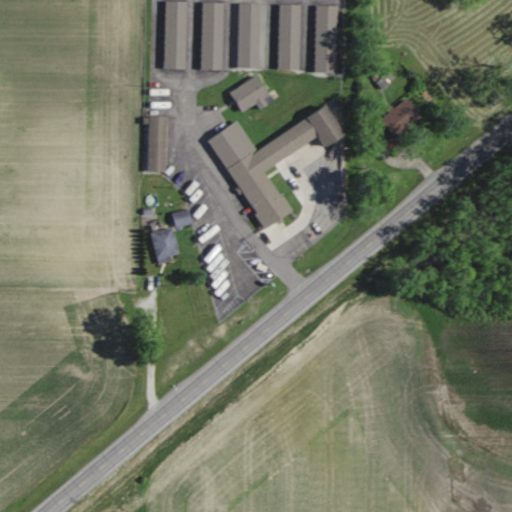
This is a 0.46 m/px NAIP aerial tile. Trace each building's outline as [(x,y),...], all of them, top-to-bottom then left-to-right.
[(182,1),(161,1),(160,69),(181,69),(182,1)] [(196,69),(218,70),(219,2),(198,2),(196,69)] [(273,68),(295,69),(296,4),(275,4),(273,68)] [(332,72),(332,5),(311,5),(311,72),(332,72)] [(239,112),(253,102),(257,108),(269,99),(252,74),(225,92),(239,112)] [(377,121),(393,137),(418,114),(402,97),(377,121)] [(313,136),(319,146),(339,134),(321,105),(222,166),(260,228),(286,211),(260,168),(313,136)] [(162,116),(143,116),(143,171),(162,171),(162,116)] [(186,224),(185,211),(170,212),(171,225),(186,224)] [(147,232),(154,263),(176,258),(169,227),(147,232)]
